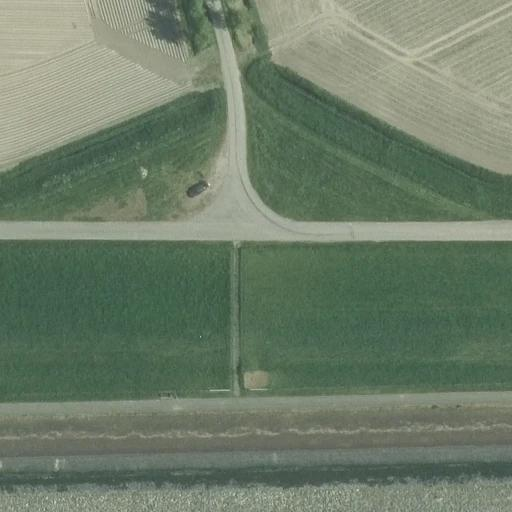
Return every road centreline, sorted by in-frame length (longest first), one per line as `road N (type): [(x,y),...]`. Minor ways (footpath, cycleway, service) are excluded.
road 1 (unclassified): [(238,228),(511,236)]
road 2 (unclassified): [(238,228),(0,228)]
road 3 (unclassified): [(238,228),(232,89),(212,0)]
